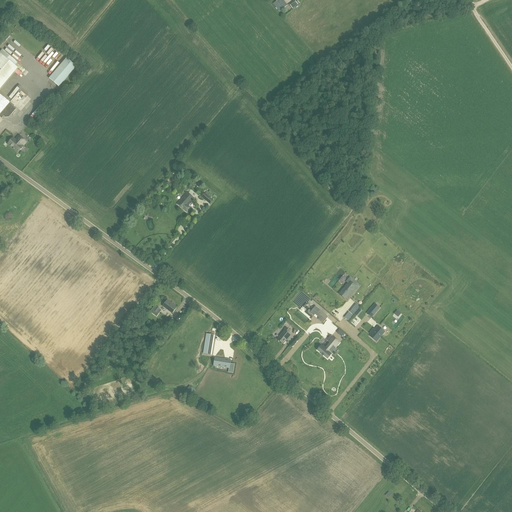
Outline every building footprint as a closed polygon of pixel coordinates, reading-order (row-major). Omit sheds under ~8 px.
[(278,0),(273,4),(280,11),(287,6),(281,0),(278,0)] [(289,4),(293,9),(298,5),(294,0),(289,4)] [(0,116),(2,118),(4,116),(5,117),(9,117),(16,108),(14,106),(10,102),(0,94),(0,89),(18,68),(15,66),(18,63),(2,50),(0,52),(0,116)] [(49,79),(59,87),(76,67),(66,58),(49,79)] [(46,63),(42,72),(46,74),(51,65),(46,63)] [(21,82),(16,89),(19,92),(25,85),(21,82)] [(11,102),(23,111),(33,100),(28,96),(24,101),(18,96),(19,95),(14,91),(9,96),(13,100),(11,102)] [(18,135),(13,141),(12,140),(8,144),(18,152),(23,147),(26,142),(18,135)] [(177,204),(187,212),(191,207),(189,206),(195,198),(187,192),(177,204)] [(201,196),(210,204),(213,200),(209,196),(210,194),(207,192),(205,193),(201,196)] [(37,199),(31,194),(27,198),(33,204),(37,199)] [(154,197),(159,207),(163,205),(158,195),(154,197)] [(346,299),(348,300),(355,291),(353,290),(358,284),(352,279),(339,294),(345,299),(346,299)] [(162,306),(172,314),(177,307),(167,300),(162,306)] [(379,308),(375,304),(367,314),(371,318),(379,308)] [(314,315),(315,314),(319,317),(318,319),(322,323),(328,317),(315,306),(310,312),(314,315)] [(317,340),(323,334),(315,326),(309,332),(317,340)] [(370,336),(376,342),(385,332),(378,326),(376,329),(374,328),(370,334),(371,335),(370,336)] [(277,339),(283,344),(291,335),(288,333),(290,331),(285,327),(284,329),(285,330),(277,339)] [(204,354),(211,355),(214,335),(207,334),(204,354)] [(339,344),(330,337),(326,342),(329,345),(325,350),(322,348),(321,349),(320,348),(317,352),(327,361),(331,356),(330,356),(339,344)] [(224,352),(230,347),(227,343),(221,347),(224,352)] [(228,373),(233,373),(235,365),(231,364),(231,360),(215,358),(213,365),(229,368),(228,373)] [(189,386),(186,392),(191,395),(195,389),(189,386)]
